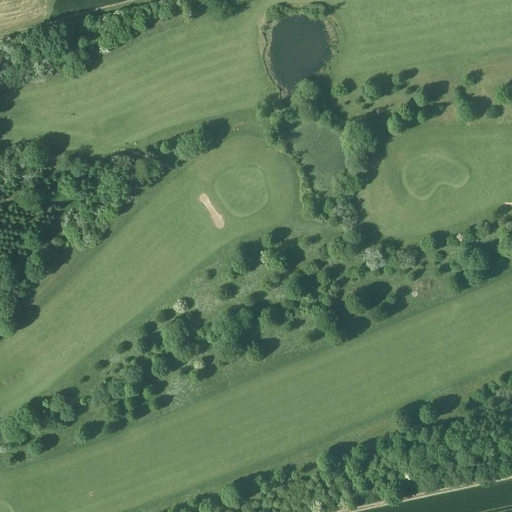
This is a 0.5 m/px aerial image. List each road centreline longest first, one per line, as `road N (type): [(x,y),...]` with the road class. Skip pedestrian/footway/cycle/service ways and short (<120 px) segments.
road 1 (track): [(0,45),(187,0)]
road 2 (track): [(380,511),(511,482)]
